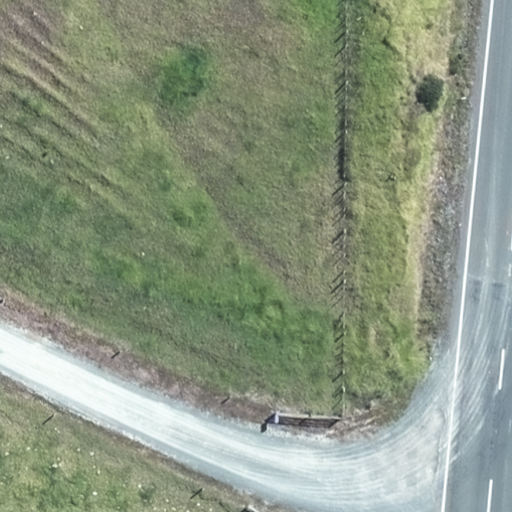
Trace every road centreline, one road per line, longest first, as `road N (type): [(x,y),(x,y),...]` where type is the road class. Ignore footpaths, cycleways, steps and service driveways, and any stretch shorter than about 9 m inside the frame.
road 1 (track): [(0,341),(128,408),(483,506)]
road 2 (primary): [(483,511),(511,179)]
